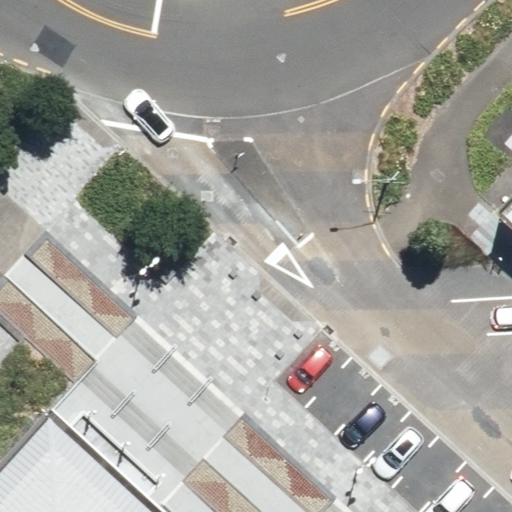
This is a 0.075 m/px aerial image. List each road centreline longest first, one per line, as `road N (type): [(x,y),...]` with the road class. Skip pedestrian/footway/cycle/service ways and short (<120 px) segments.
road 1 (unclassified): [(511,445),(386,332),(287,219),(234,139),(214,28)]
road 2 (secondary): [(214,28),(146,28),(71,0)]
